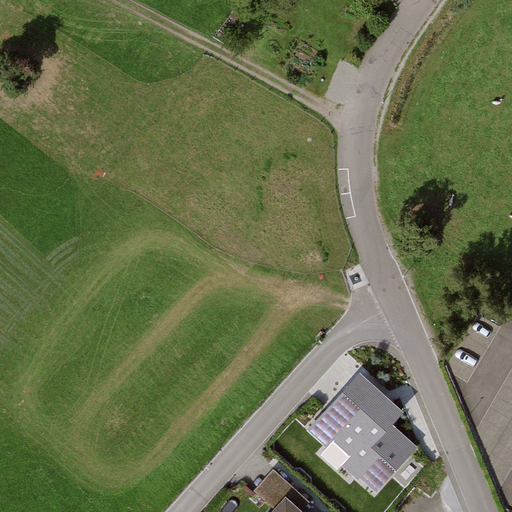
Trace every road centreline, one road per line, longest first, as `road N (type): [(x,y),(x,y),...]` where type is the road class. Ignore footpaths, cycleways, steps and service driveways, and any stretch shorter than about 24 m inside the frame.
road 1 (residential): [(398,307),(367,229),(355,128),(385,50),(421,0)]
road 2 (residential): [(398,307),(334,346),(186,511)]
road 3 (track): [(113,0),(355,128)]
road 4 (residential): [(486,511),(398,307)]
